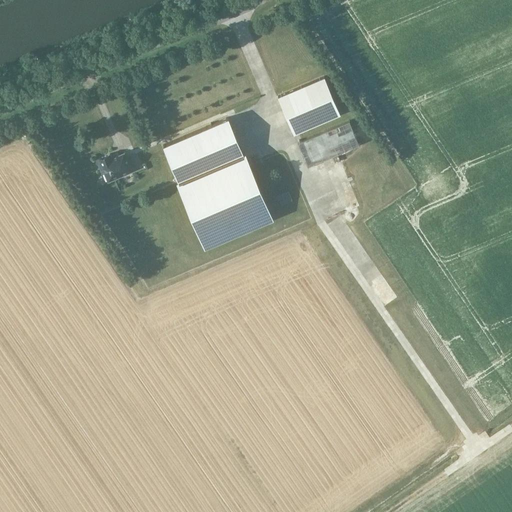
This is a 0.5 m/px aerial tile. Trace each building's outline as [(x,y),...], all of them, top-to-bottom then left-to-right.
[(340,113),(324,76),(277,96),(293,133),(340,113)] [(162,145),(206,246),(271,218),(228,117),(162,145)] [(359,144),(349,121),(297,142),(307,166),(359,144)] [(110,156),(109,154),(96,159),(102,174),(104,173),(108,181),(133,170),(125,152),(118,155),(117,153),(110,156)] [(288,192),(277,197),(280,204),(291,199),(288,192)]
